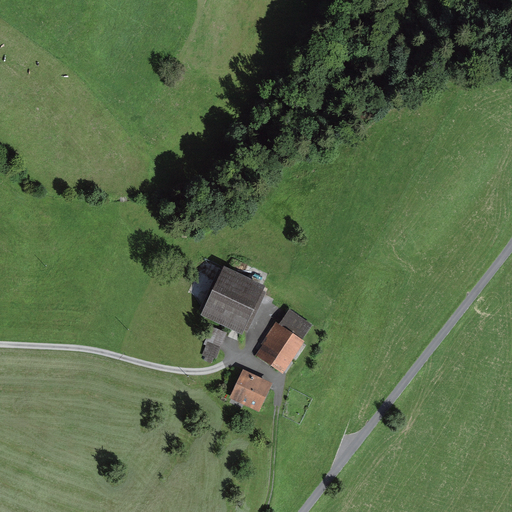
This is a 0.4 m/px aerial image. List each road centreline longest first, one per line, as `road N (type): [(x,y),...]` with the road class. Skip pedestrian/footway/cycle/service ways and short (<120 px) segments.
road 1 (unclassified): [(511,242),(300,511)]
road 2 (track): [(0,340),(100,346),(173,364),(231,356)]
road 3 (track): [(263,511),(273,487),(279,383)]
